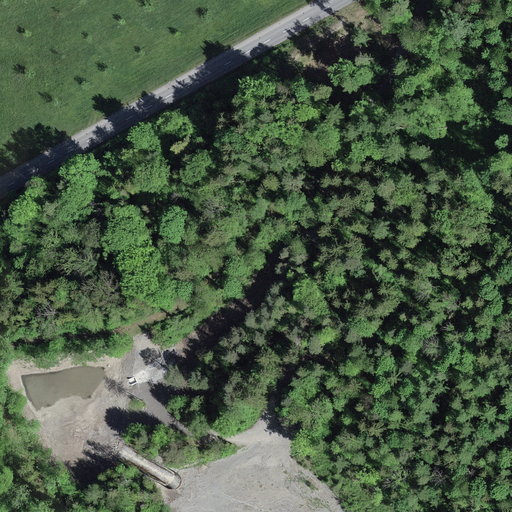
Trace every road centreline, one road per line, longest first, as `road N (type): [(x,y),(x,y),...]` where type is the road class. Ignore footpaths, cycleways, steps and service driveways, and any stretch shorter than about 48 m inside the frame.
road 1 (track): [(426,0),(398,92),(333,102),(288,187),(217,275),(137,326),(0,353)]
road 2 (track): [(137,326),(156,399),(175,425),(244,438),(263,432),(398,92)]
road 3 (tertiary): [(0,194),(339,0)]
